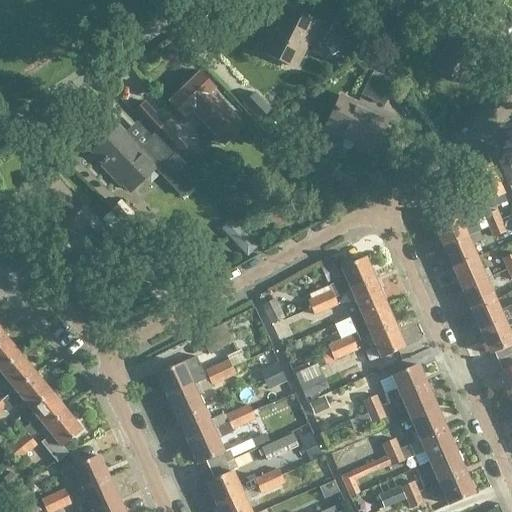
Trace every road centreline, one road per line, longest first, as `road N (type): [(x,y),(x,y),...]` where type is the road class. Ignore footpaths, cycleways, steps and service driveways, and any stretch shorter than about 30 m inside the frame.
road 1 (residential): [(386,215),(359,219),(113,353)]
road 2 (residential): [(511,482),(386,215)]
road 3 (residential): [(0,129),(201,0)]
road 4 (residential): [(169,511),(113,386),(113,353)]
road 5 (residential): [(511,109),(405,191),(386,215)]
road 6 (residential): [(113,353),(0,256)]
